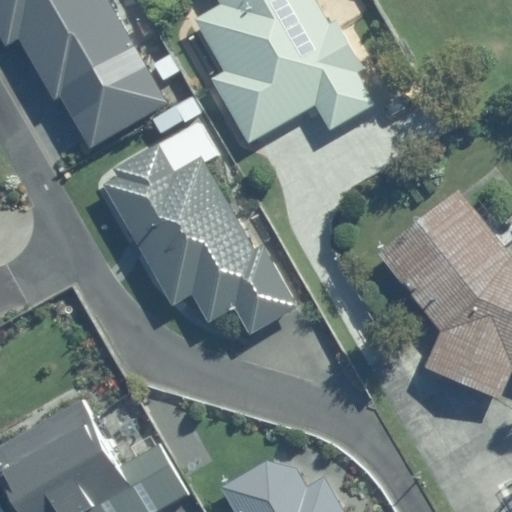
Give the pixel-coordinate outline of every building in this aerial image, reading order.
[(0,0),(0,32),(8,47),(22,39),(57,99),(64,95),(84,132),(161,88),(110,0),(0,0)] [(220,0),(223,5),(200,18),(229,70),(215,76),(252,144),(319,105),(332,129),(378,104),(361,72),(367,70),(339,23),(333,26),(319,0),(220,0)] [(160,144),(115,167),(120,177),(106,183),(175,305),(195,293),(212,322),(237,308),(252,336),(302,305),(266,243),(258,248),(203,156),(176,171),(160,144)] [(511,253),(462,189),(382,250),(444,329),(428,369),(503,400),(511,378),(511,253)] [(135,393),(121,372),(96,384),(111,407),(135,393)] [(82,397),(0,444),(0,469),(24,511),(156,511),(190,493),(162,446),(123,468),(82,397)] [(270,463),(224,487),(238,511),(350,511),(331,476),(313,486),(301,470),(270,463)]
